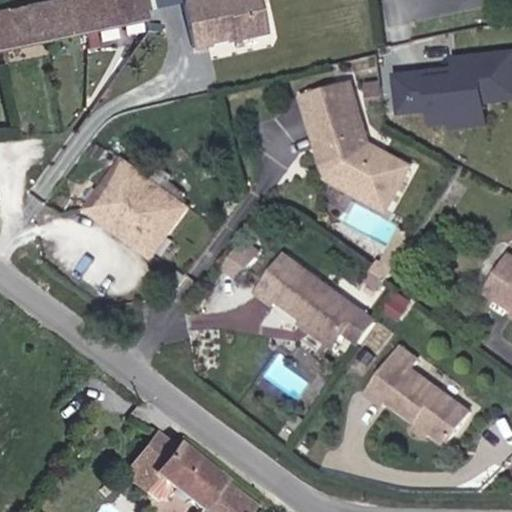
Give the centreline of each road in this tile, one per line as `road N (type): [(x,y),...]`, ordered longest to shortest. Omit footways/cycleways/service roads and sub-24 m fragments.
road 1 (unclassified): [(0,272),(329,511)]
road 2 (unknown): [(0,247),(82,137),(190,61)]
road 3 (unknown): [(138,373),(179,318),(278,318)]
